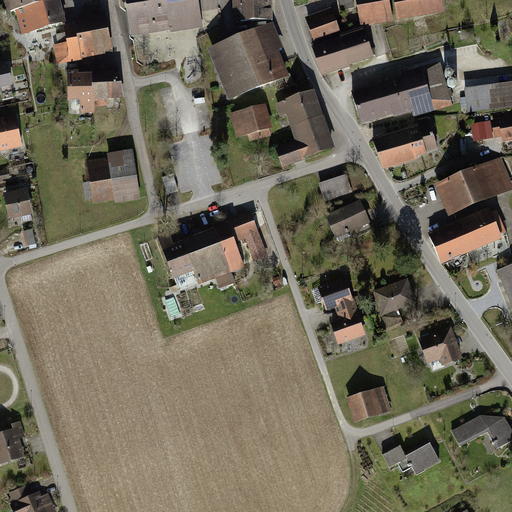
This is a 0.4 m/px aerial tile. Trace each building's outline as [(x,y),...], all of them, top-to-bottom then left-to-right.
[(0,0),(5,13),(13,12),(19,35),(64,23),(57,0),(0,0)] [(123,0),(129,37),(168,31),(166,16),(154,18),(151,0),(123,0)] [(151,0),(154,18),(166,16),(168,31),(200,26),(195,0),(151,0)] [(230,0),(232,23),(271,21),(269,0),(230,0)] [(351,0),(357,25),(389,18),(385,0),(351,0)] [(392,0),(395,16),(439,7),(437,0),(392,0)] [(329,9),(301,18),(310,42),(337,32),(329,9)] [(52,46),(56,64),(111,53),(103,14),(71,20),(72,27),(61,29),(64,44),(52,46)] [(205,50),(226,102),(288,77),(277,51),(281,49),(271,24),(205,50)] [(310,47),(320,77),(370,59),(360,30),(310,47)] [(143,52),(183,51),(183,39),(143,41),(143,52)] [(0,88),(10,86),(6,66),(0,67),(0,88)] [(348,94),(358,126),(409,111),(411,117),(449,105),(437,67),(348,94)] [(121,99),(116,69),(90,70),(90,74),(90,90),(93,107),(105,106),(104,100),(121,99)] [(90,90),(90,74),(76,74),(76,71),(65,71),(65,102),(77,102),(78,114),(93,113),(93,107),(90,90)] [(461,90),(465,114),(511,106),(511,98),(510,83),(461,90)] [(281,166),(333,149),(313,91),(274,106),(278,119),(286,116),(296,145),(276,151),(281,166)] [(270,129),(264,105),(229,114),(235,138),(246,135),(248,142),(269,136),(267,130),(270,129)] [(0,151),(20,147),(13,115),(0,117),(0,151)] [(381,169),(437,151),(430,129),(434,128),(430,116),(411,122),(414,130),(372,143),(381,169)] [(500,136),(501,141),(511,138),(511,116),(469,125),(472,141),(500,136)] [(113,204),(138,200),(131,151),(103,155),(103,158),(84,161),(87,183),(80,184),(83,201),(90,200),(91,205),(113,202),(113,204)] [(434,188),(446,217),(511,189),(511,188),(500,160),(434,188)] [(160,178),(165,195),(176,191),(171,174),(160,178)] [(345,175),(317,185),(323,201),(351,192),(345,175)] [(6,220),(29,216),(24,191),(1,196),(6,220)] [(324,218),(333,241),(368,226),(358,203),(324,218)] [(427,235),(439,265),(499,241),(488,212),(427,235)] [(250,217),(213,231),(229,274),(244,268),(235,242),(243,239),(252,261),(265,256),(250,217)] [(38,243),(34,229),(25,231),(29,246),(38,243)] [(194,273),(199,286),(229,274),(213,231),(172,246),(167,231),(155,235),(172,281),(194,273)] [(511,265),(494,273),(511,317),(511,265)] [(336,315),(355,309),(345,279),(315,289),(322,308),(332,305),(336,315)] [(406,281),(371,294),(384,330),(402,323),(396,309),(414,303),(406,281)] [(364,337),(355,309),(336,315),(338,322),(329,325),(336,346),(364,337)] [(426,366),(439,362),(440,365),(461,358),(450,328),(417,340),(426,366)] [(354,425),(389,414),(381,389),(346,400),(354,425)] [(449,433),(457,447),(487,432),(496,450),(511,442),(511,434),(503,419),(479,417),(449,433)] [(0,465),(23,458),(15,430),(0,433),(0,465)] [(406,460),(415,475),(438,463),(427,442),(404,455),(398,444),(380,454),(388,469),(406,460)] [(55,511),(47,492),(31,499),(25,485),(7,493),(10,500),(6,502),(11,511),(55,511)]
